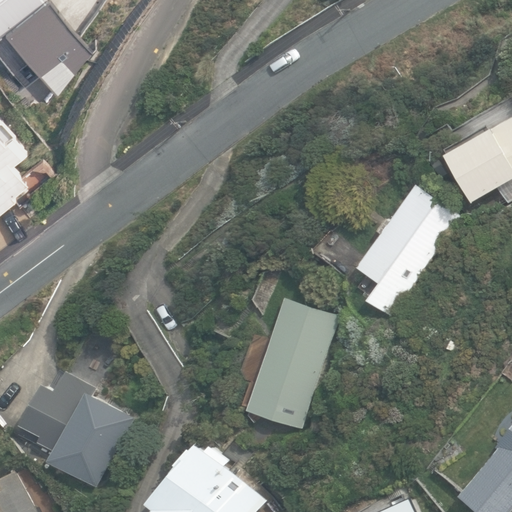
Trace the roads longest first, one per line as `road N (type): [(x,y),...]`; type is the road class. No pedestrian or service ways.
road 1 (residential): [(115,202),(319,56),(416,0)]
road 2 (residential): [(170,0),(93,156),(115,202)]
road 3 (residential): [(0,289),(115,202)]
